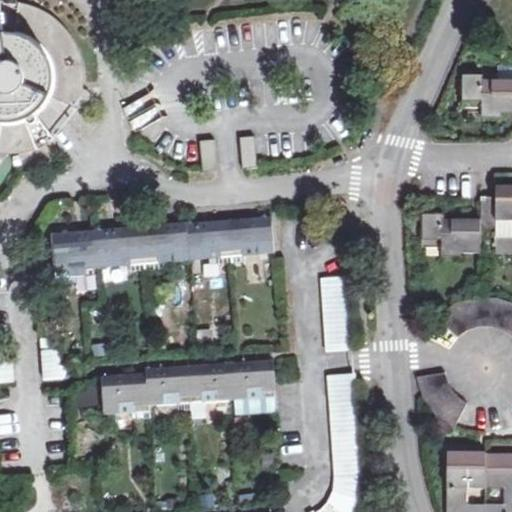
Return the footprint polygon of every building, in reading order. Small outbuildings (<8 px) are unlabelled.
[(0,156),(1,155),(7,155),(13,156),(19,156),(25,155),(31,154),(37,152),(42,150),(48,148),(53,145),(58,142),(62,138),(67,134),(71,130),(75,125),(78,120),(81,115),(84,109),(85,109),(86,109),(87,109),(87,108),(88,108),(89,108),(89,107),(90,107),(91,106),(92,106),(92,105),(92,104),(93,104),(93,103),(93,102),(94,101),(94,100),(94,99),(94,98),(94,97),(93,96),(93,95),(92,95),(92,94),(92,93),(91,93),(91,92),(90,92),(89,91),(90,79),(90,73),(89,66),(88,60),(86,54),(84,48),(81,43),(78,37),(75,32),(71,27),(67,23),(62,18),(58,15),(52,11),(47,8),(40,5),(31,2),(26,1),(21,0),(16,0),(10,0),(0,3),(0,156)] [(500,114),(501,111),(501,103),(509,103),(509,99),(511,98),(511,77),(481,78),(481,73),(462,73),(462,105),(481,104),(481,115),(500,114)] [(501,103),(501,111),(511,110),(511,98),(509,99),(509,103),(501,103)] [(240,142),(242,168),(257,168),(255,141),(240,142)] [(200,145),(202,171),(217,170),(215,144),(200,145)] [(511,182),(495,183),(496,195),(511,195),(511,182)] [(481,217),(481,228),(495,228),(496,218),(511,218),(511,233),(495,233),(495,250),(511,250),(511,195),(496,195),(482,195),(481,217)] [(442,212),(422,212),(422,244),(441,245),(441,254),(460,256),(460,250),(481,250),(481,228),(481,217),(461,217),(442,217),(442,212)] [(272,214),(230,218),(233,248),(247,247),(247,252),(261,251),(275,250),(272,214)] [(193,259),(190,221),(189,218),(143,222),(147,255),(165,253),(165,261),(179,259),(193,259)] [(230,218),(190,221),(193,259),(208,257),(225,256),(224,249),(233,248),(230,218)] [(119,264),(135,263),(134,256),(147,255),(143,222),(100,226),(103,265),(119,264)] [(92,271),(92,266),(103,265),(100,226),(55,229),(58,268),(74,267),(73,272),(92,271)] [(225,256),(208,257),(209,264),(262,259),(261,251),(247,252),(247,247),(233,248),(224,249),(225,256)] [(179,266),(179,259),(165,261),(165,253),(147,255),(134,256),(135,263),(119,264),(120,270),(179,266)] [(74,267),(58,268),(58,280),(92,277),(92,271),(73,272),(74,267)] [(327,349),(354,348),(349,273),(321,275),(327,349)] [(511,298),(506,296),(500,294),(489,293),(482,293),(477,293),(471,294),(466,295),(461,297),(455,299),(450,301),(445,304),(441,307),(437,311),(433,315),(429,319),(423,329),(448,342),(452,337),(454,334),(457,332),(459,330),(462,328),(465,327),(468,325),(472,324),(475,323),(478,323),(482,323),(485,323),(488,323),(492,323),(495,324),(498,325),(503,327),(509,330),(511,332),(511,298)] [(40,333),(69,331),(68,316),(39,319),(40,333)] [(72,362),(69,331),(40,333),(44,377),(69,374),(67,362),(72,362)] [(271,355),(229,359),(232,395),(246,394),(262,392),(262,387),(275,386),(273,359),(271,359),(271,355)] [(0,357),(0,385),(15,384),(12,357),(0,357)] [(202,397),(219,396),(232,395),(229,359),(187,362),(189,393),(201,392),(202,397)] [(144,370),(147,402),(160,400),(175,399),(174,394),(189,393),(187,362),(145,366),(144,370)] [(434,409),(453,422),(466,397),(461,394),(458,392),(456,391),(454,388),(452,386),(450,384),(448,381),(447,379),(446,376),(445,373),(443,367),(417,372),(422,394),(434,409)] [(134,410),(134,403),(147,402),(144,370),(100,373),(103,413),(118,412),(134,410)] [(330,502),(346,511),(353,511),(363,489),(357,375),(330,377),(335,481),(335,484),(335,487),(335,490),(334,492),(333,495),(332,497),(330,502)] [(276,397),(275,386),(262,387),(262,392),(246,394),(246,400),(276,397)] [(175,399),(160,400),(161,406),(220,402),(219,396),(202,397),(201,392),(189,393),(174,394),(175,399)] [(148,416),(147,402),(134,403),(134,410),(118,412),(118,419),(148,416)] [(273,456),(273,447),(264,447),(265,457),(273,456)] [(448,448),(448,454),(461,453),(461,457),(486,458),(486,448),(448,448)] [(486,458),(486,482),(501,481),(501,498),(485,498),(485,511),(511,511),(511,448),(486,448),(486,458)] [(485,511),(485,498),(470,499),(471,482),(486,482),(486,458),(461,457),(461,453),(448,454),(447,511),(485,511)] [(346,511),(330,502),(320,511),(346,511)]
